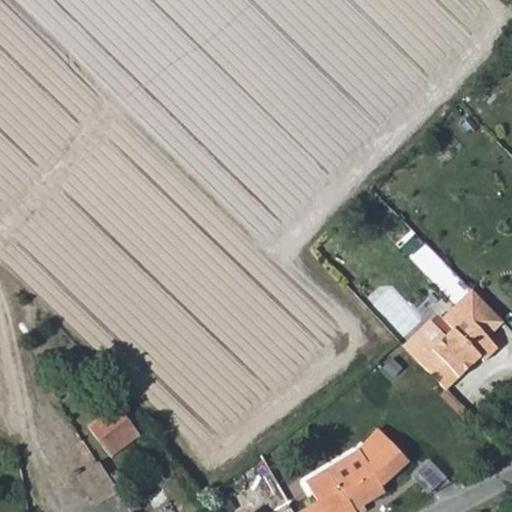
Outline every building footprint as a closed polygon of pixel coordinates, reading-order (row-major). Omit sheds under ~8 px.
[(502,320),(471,290),(456,305),(467,316),(487,336),(502,320)] [(452,331),(467,316),(456,305),(441,321),(452,331)] [(467,316),(452,331),(443,340),(419,364),(446,391),(479,358),(491,346),(467,316)] [(484,363),(498,348),(487,336),(467,316),(491,346),(479,358),(484,363)] [(419,364),(443,340),(433,329),(409,353),(419,364)] [(107,405),(78,429),(104,461),(133,437),(107,405)] [(97,462),(61,408),(33,426),(55,460),(65,453),(80,474),(97,462)] [(318,503),(302,511),(360,511),(391,495),(387,487),(407,458),(390,433),(367,461),(360,449),(305,483),(318,503)] [(37,488),(24,491),(27,511),(49,511),(47,501),(40,503),(37,488)] [(116,491),(104,499),(111,511),(124,504),(116,491)]
